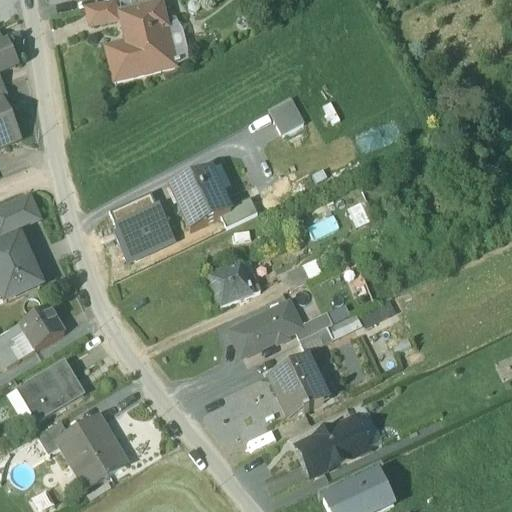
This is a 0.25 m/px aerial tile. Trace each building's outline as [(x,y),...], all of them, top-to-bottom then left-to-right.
[(113,8),(87,13),(90,29),(116,24),(113,8)] [(161,10),(120,19),(127,48),(106,53),(115,87),(160,76),(160,75),(175,72),(172,61),(165,32),(166,32),(161,10)] [(0,50),(0,76),(16,70),(6,48),(3,49),(0,50)] [(0,105),(0,152),(17,145),(9,126),(10,126),(3,108),(1,105),(0,105)] [(267,117),(280,140),(298,131),(286,107),(267,117)] [(210,174),(170,193),(190,236),(230,218),(210,174)] [(150,197),(108,216),(119,240),(116,241),(124,258),(145,249),(149,256),(172,245),(150,197)] [(0,215),(0,240),(11,236),(38,223),(28,202),(0,215)] [(257,218),(249,203),(228,213),(231,218),(221,222),(226,233),(257,218)] [(347,212),(355,231),(375,223),(367,204),(347,212)] [(158,213),(167,229),(176,224),(168,208),(158,213)] [(313,242),(340,231),(335,219),(309,230),(313,242)] [(0,290),(7,306),(40,291),(18,243),(15,244),(11,236),(0,240),(0,244),(3,250),(0,251),(0,290)] [(320,263),(277,283),(284,298),(327,278),(320,263)] [(240,270),(209,283),(221,312),(259,297),(251,279),(245,282),(240,270)] [(288,309),(230,337),(242,361),(294,336),(299,333),(288,309)] [(344,310),(326,318),(327,320),(322,322),(328,333),(350,321),(344,310)] [(48,313),(12,335),(16,342),(23,338),(34,357),(64,339),(48,313)] [(352,321),(328,333),(333,345),(358,332),(352,321)] [(299,333),(294,336),(299,347),(328,333),(322,322),(299,333)] [(299,347),(298,347),(304,359),(333,345),(328,333),(299,347)] [(4,340),(0,342),(0,359),(11,353),(4,340)] [(307,363),(273,379),(284,404),(279,407),(287,425),(323,408),(316,391),(319,389),(307,363)] [(64,367),(16,396),(35,429),(83,400),(64,367)] [(68,440),(58,446),(62,452),(86,493),(125,470),(97,423),(68,440)] [(351,424),(297,450),(312,481),(366,455),(351,424)] [(60,427),(36,442),(48,461),(62,452),(58,446),(68,440),(60,427)] [(323,505),(326,511),(383,511),(393,508),(379,478),(323,505)]
